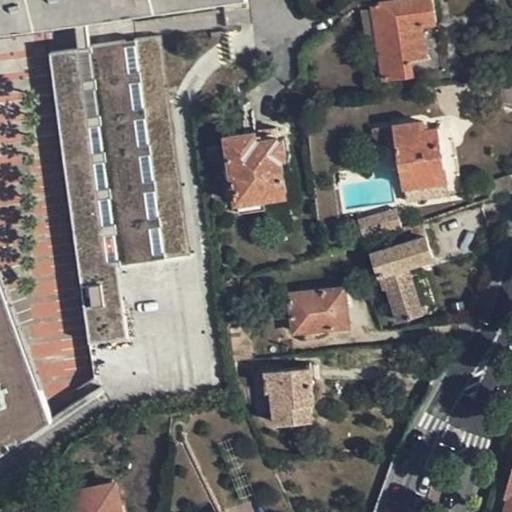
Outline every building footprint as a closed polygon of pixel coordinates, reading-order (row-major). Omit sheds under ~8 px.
[(0,0),(0,28),(225,0),(0,0)] [(423,25),(436,23),(432,0),(397,0),(372,4),(385,78),(415,73),(414,59),(428,56),(423,25)] [(163,35),(53,47),(90,337),(130,333),(122,262),(193,253),(163,35)] [(395,110),(406,108),(403,95),(393,96),(395,110)] [(437,119),(428,121),(430,132),(439,131),(437,119)] [(406,189),(448,182),(439,131),(430,132),(428,121),(396,125),(376,127),(378,144),(399,143),(406,189)] [(238,202),(264,198),(287,194),(282,157),(288,156),(286,139),(281,139),(280,128),(228,135),(234,180),(225,181),(227,195),(237,193),(238,202)] [(205,153),(207,165),(219,163),(217,151),(205,153)] [(492,201),(511,194),(511,173),(487,183),(492,201)] [(450,193),(448,182),(406,189),(408,200),(450,193)] [(266,210),(264,198),(238,202),(239,214),(266,210)] [(356,216),(358,223),(398,214),(396,207),(356,216)] [(398,214),(358,223),(361,235),(400,227),(398,214)] [(408,268),(420,263),(433,259),(425,237),(374,254),(385,288),(389,287),(399,319),(422,312),(408,268)] [(435,308),(420,263),(408,268),(422,312),(435,308)] [(235,280),(224,281),(227,299),(237,298),(235,280)] [(296,332),(350,326),(347,287),(291,293),(296,332)] [(0,448),(36,425),(0,296),(0,448)] [(237,362),(255,359),(251,326),(232,329),(237,362)] [(276,423),(313,419),(311,402),(317,400),(312,365),(266,371),(268,391),(272,391),(276,423)] [(239,378),(241,389),(251,387),(249,376),(239,378)] [(73,511),(121,511),(115,484),(69,494),(73,511)]
